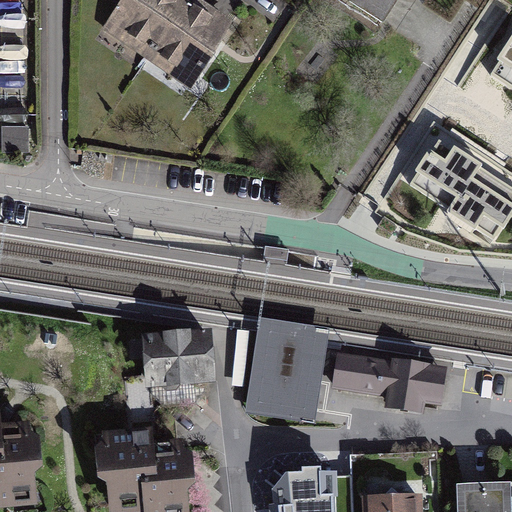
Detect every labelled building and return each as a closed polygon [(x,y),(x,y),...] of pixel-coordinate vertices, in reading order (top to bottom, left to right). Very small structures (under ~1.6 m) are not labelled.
[(232,22),(199,0),(124,0),(105,28),(190,84),(232,22)] [(398,0),(350,0),(384,22),(392,9),(398,0)] [(511,43),(492,75),(511,87),(511,43)] [(29,127),(2,126),(2,153),(29,153),(29,127)] [(511,210),(511,189),(438,140),(409,183),(493,239),(511,210)] [(315,410),(325,336),(286,331),(276,404),(315,410)] [(216,382),(212,333),(143,338),(146,388),(152,388),(152,395),(165,408),(192,406),(197,400),(204,394),(204,383),(216,382)] [(442,412),(447,374),(338,357),(332,393),(387,401),(385,415),(424,420),(425,410),(442,412)] [(0,511),(30,509),(23,432),(0,433),(0,511)] [(182,511),(177,450),(140,454),(138,438),(94,442),(100,511),(182,511)] [(500,511),(500,490),(452,492),(452,511),(500,511)] [(323,511),(323,501),(272,502),(272,511),(323,511)] [(416,511),(416,502),(359,504),(359,511),(416,511)]
